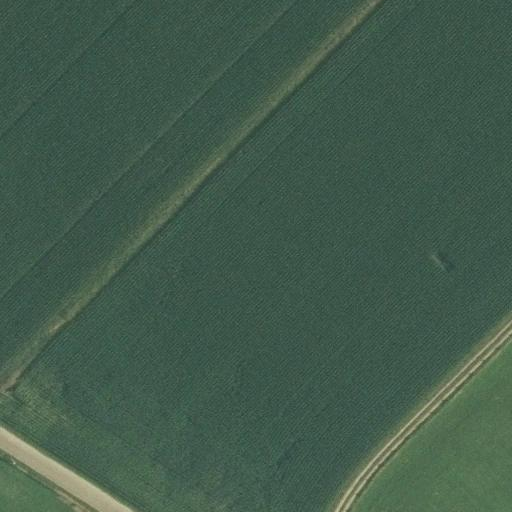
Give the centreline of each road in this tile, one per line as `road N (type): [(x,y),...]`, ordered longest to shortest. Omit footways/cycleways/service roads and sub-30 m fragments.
road 1 (track): [(511,328),(386,454),(342,511)]
road 2 (unclassified): [(0,444),(106,511)]
